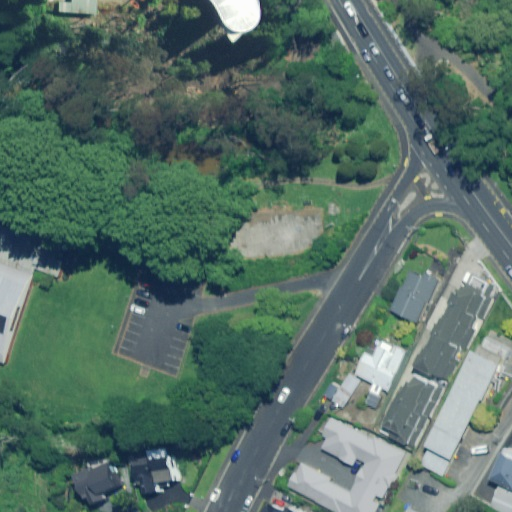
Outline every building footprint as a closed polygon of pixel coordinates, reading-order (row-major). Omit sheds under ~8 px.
[(90,15),(90,0),(64,0),(65,4),(52,3),(52,13),(90,15)] [(192,0),(193,1),(194,1),(194,2),(195,3),(196,4),(197,5),(197,6),(198,7),(198,8),(198,9),(199,10),(199,12),(199,14),(200,15),(200,17),(201,19),(202,21),(203,22),(204,24),(205,25),(207,27),(208,28),(210,29),(211,30),(213,31),(215,32),(217,33),(219,33),(221,34),(223,34),(226,33),(228,33),(230,32),(232,31),(233,29),(235,28),(236,26),(237,24),(238,22),(239,20),(239,17),(240,15),(240,13),(241,10),(241,8),(241,5),(241,3),(241,0),(240,0),(192,0)] [(70,243),(0,216),(0,256),(57,278),(70,243)] [(0,347),(30,268),(0,256),(0,347)] [(440,284),(412,270),(393,311),(420,324),(440,284)] [(420,368),(445,381),(488,298),(483,295),(487,288),(475,282),(472,287),(464,282),(452,305),(455,307),(448,320),(445,318),(436,336),(439,338),(432,350),(429,349),(420,368)] [(511,356),(511,350),(489,338),(422,466),(445,478),(486,400),(489,401),(511,356)] [(376,384),(372,393),(384,399),(388,390),(392,392),(393,389),(411,353),(387,341),(379,358),(364,351),(353,372),(347,383),(358,389),(364,378),(376,384)] [(433,385),(413,376),(390,429),(410,438),(433,385)] [(358,389),(347,383),(336,403),(347,409),(358,389)] [(384,399),(372,393),(367,404),(378,410),(384,399)] [(379,418),(365,413),(360,426),(374,431),(379,418)] [(388,489),(390,490),(398,476),(396,474),(406,455),(374,438),(373,440),(330,416),(320,434),(327,438),(321,449),(353,466),(357,459),(367,464),(351,494),(329,482),(330,479),(298,462),(285,486),(332,511),(374,511),(379,505),(374,502),(377,496),(382,499),(388,489)] [(511,511),(511,450),(506,463),(500,461),(492,479),(502,483),(491,507),(502,511),(511,511)] [(181,461),(141,466),(145,497),(166,494),(165,485),(184,482),(181,461)] [(99,473),(96,468),(79,475),(94,508),(113,500),(110,493),(127,485),(118,464),(99,473)] [(434,495),(405,478),(399,489),(392,500),(412,511),(433,511),(435,510),(428,505),(434,495)] [(292,511),(275,503),(270,511),(292,511)] [(402,511),(403,510),(393,503),(388,511),(389,511),(402,511)]
